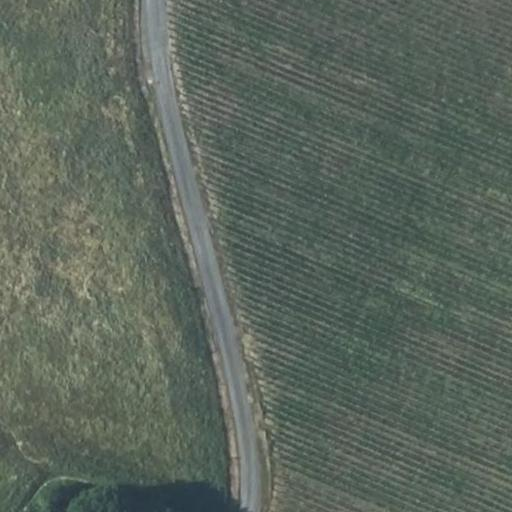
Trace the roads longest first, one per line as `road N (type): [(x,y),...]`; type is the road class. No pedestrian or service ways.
road 1 (unclassified): [(247,511),(244,435),(172,121),(156,0)]
road 2 (track): [(43,469),(165,511)]
